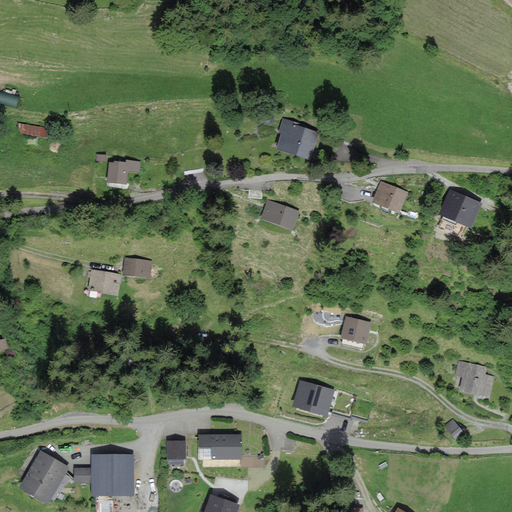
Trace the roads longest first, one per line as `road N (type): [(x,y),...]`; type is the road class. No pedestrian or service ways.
road 1 (unclassified): [(511,449),(381,445),(215,410),(79,419),(0,434)]
road 2 (residential): [(0,216),(284,176),(511,172)]
road 3 (residential): [(511,429),(466,417),(401,374),(306,348)]
